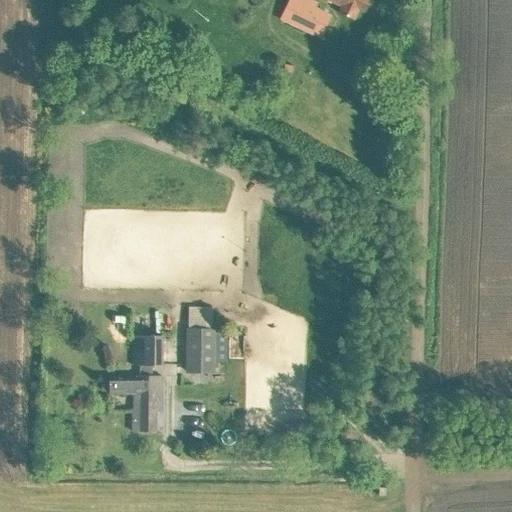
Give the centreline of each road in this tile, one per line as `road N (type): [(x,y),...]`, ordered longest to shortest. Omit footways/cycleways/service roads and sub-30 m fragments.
road 1 (track): [(419,0),(410,511)]
road 2 (track): [(417,96),(283,43),(265,17)]
